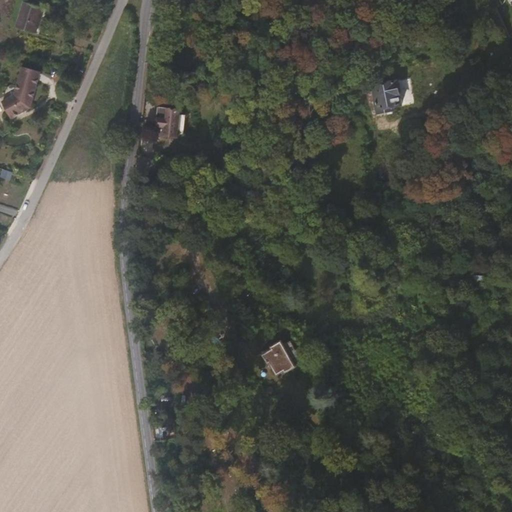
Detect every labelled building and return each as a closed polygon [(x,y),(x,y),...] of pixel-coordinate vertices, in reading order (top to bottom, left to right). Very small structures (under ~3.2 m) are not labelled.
[(39,31),(46,4),(32,0),(25,0),(18,24),(39,31)] [(168,9),(170,0),(161,0),(160,7),(168,9)] [(37,104),(46,67),(28,62),(22,90),(8,98),(18,115),(37,104)] [(0,80),(17,86),(22,68),(11,63),(8,72),(1,72),(0,76),(0,80)] [(402,107),(397,83),(374,88),(380,115),(394,112),(394,109),(402,107)] [(186,137),(188,118),(182,116),(183,113),(171,111),(171,110),(160,109),(158,128),(162,129),(161,137),(179,140),(180,136),(186,137)] [(153,176),(156,163),(149,161),(146,166),(139,163),(138,171),(153,176)] [(0,177),(9,180),(12,173),(3,170),(0,177)] [(419,188),(413,174),(399,180),(405,194),(419,188)] [(399,180),(395,182),(384,187),(386,191),(397,187),(401,197),(405,194),(399,180)] [(496,260),(498,247),(482,243),(479,258),(496,260)] [(296,365),(303,361),(293,343),(286,348),(284,343),(270,351),(271,353),(265,357),(270,365),(273,364),(280,376),(283,374),(285,376),(298,369),(296,365)] [(166,391),(165,381),(149,384),(150,394),(166,391)]
